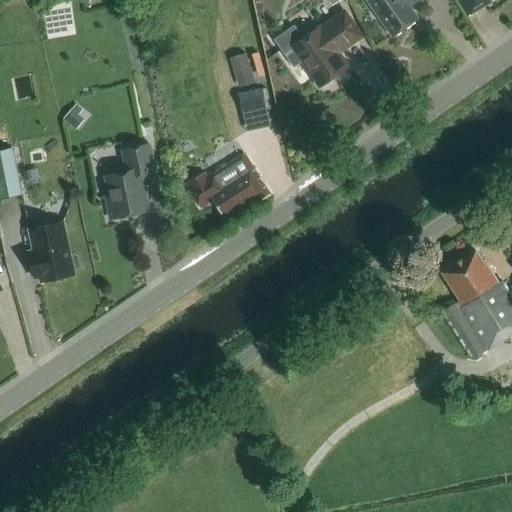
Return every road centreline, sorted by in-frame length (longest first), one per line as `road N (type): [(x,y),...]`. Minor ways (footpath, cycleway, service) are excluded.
road 1 (tertiary): [(0,408),(511,52)]
road 2 (unclassified): [(22,511),(511,176)]
